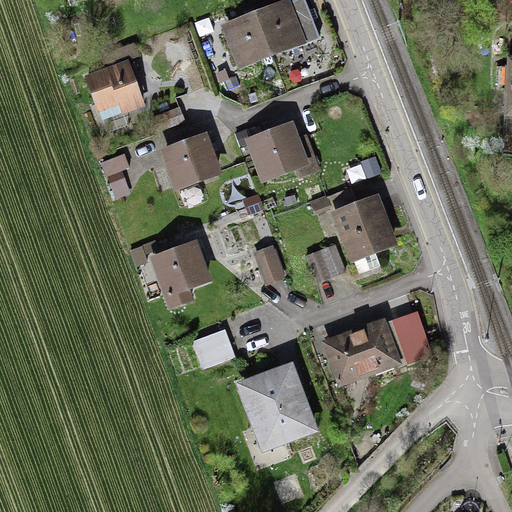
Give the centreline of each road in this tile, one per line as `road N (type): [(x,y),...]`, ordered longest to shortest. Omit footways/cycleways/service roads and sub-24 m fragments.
road 1 (unclassified): [(474,389),(447,268),(343,0)]
road 2 (track): [(474,389),(437,406),(333,511)]
